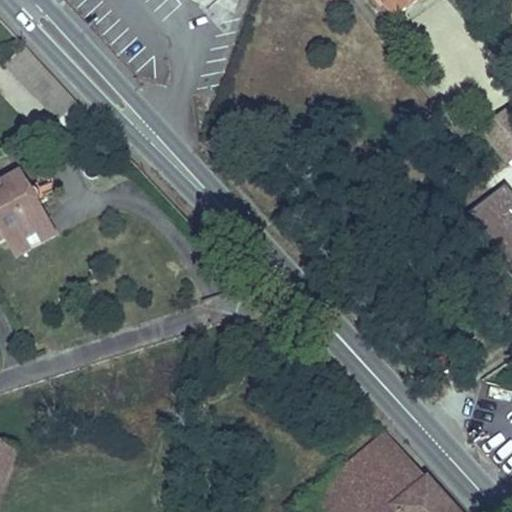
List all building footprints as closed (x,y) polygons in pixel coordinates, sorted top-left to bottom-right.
[(382,0),(385,3),(396,17),(416,0),(382,0)] [(33,96),(59,122),(79,103),(25,49),(8,66),(36,93),(33,96)] [(511,110),(487,131),(511,161),(511,110)] [(0,244),(8,240),(48,218),(40,203),(48,199),(39,181),(30,185),(23,172),(0,184),(0,244)] [(8,240),(16,254),(56,234),(48,218),(8,240)] [(416,463),(388,432),(319,489),(324,511),(459,511),(450,502),(426,474),(416,463)] [(0,490),(18,449),(0,440),(0,490)]
